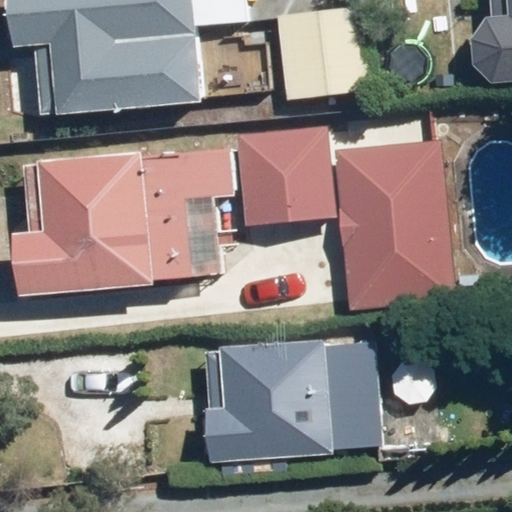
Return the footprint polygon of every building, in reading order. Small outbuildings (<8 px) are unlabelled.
[(269,40),(253,41),(249,0),(19,0),(21,30),(48,28),(53,103),(211,92),(210,88),(272,84),(269,40)] [(481,28),(482,54),(504,73),(511,71),(511,0),(496,0),(497,7),(481,28)] [(374,90),(365,4),(278,13),(287,99),(374,90)] [(457,202),(451,141),(369,148),(374,207),(349,209),(357,293),(456,284),(448,203),(457,202)] [(243,194),(239,144),(47,160),(53,229),(25,231),(31,297),(164,286),(163,281),(228,276),(222,196),(243,194)] [(388,449),(380,339),(210,350),(218,460),(388,449)]
